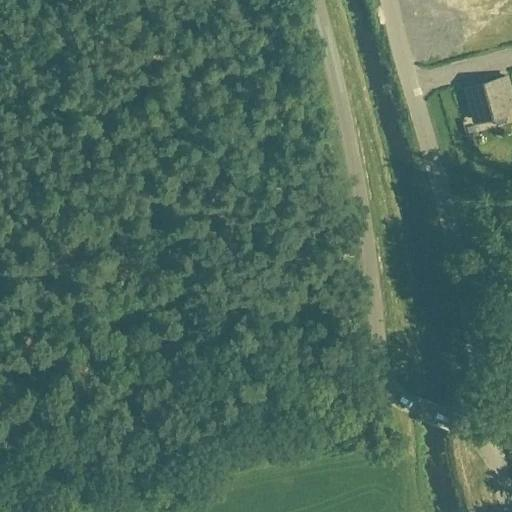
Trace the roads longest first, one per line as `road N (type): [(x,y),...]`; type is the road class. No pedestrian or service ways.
road 1 (unclassified): [(482,442),(471,430),(401,403),(385,382),(357,170),(317,0)]
road 2 (unclassified): [(482,442),(478,358),(452,233),(390,0)]
